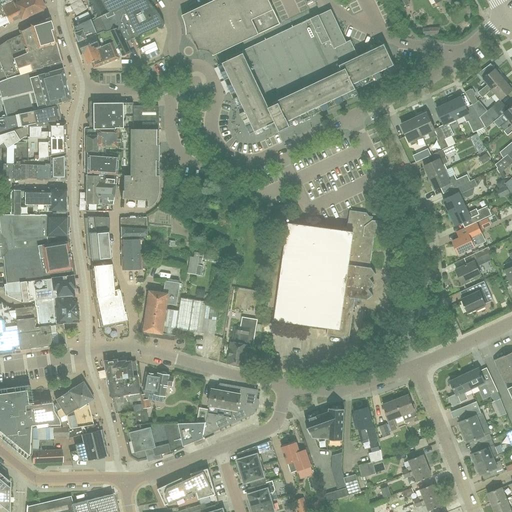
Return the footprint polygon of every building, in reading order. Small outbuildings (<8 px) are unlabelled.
[(0,0),(0,15),(2,19),(8,16),(10,22),(22,17),(22,18),(43,9),(44,5),(41,0),(0,0)] [(84,0),(73,5),(78,16),(89,11),(84,0)] [(119,26),(126,42),(158,27),(159,28),(160,28),(161,28),(161,29),(162,28),(163,28),(164,27),(164,26),(165,26),(165,25),(165,24),(164,24),(158,13),(154,6),(157,4),(155,0),(88,0),(97,18),(92,20),(97,34),(119,26)] [(213,55),(259,34),(280,24),(268,0),(214,0),(182,15),(186,26),(187,33),(186,34),(187,35),(193,33),(197,42),(195,44),(198,51),(199,50),(202,49),(204,50),(207,50),(209,51),(211,53),(212,54),(213,55)] [(218,65),(231,93),(237,106),(233,116),(233,118),(232,120),(232,122),(232,124),(232,125),(233,126),(234,128),(235,130),(237,132),(238,133),(241,134),(243,135),(245,135),(247,135),(249,134),(250,134),(276,122),(280,131),(358,94),(356,89),(397,70),(384,44),(358,56),(351,40),(334,48),(319,15),(232,56),(233,58),(218,65)] [(97,34),(92,20),(91,17),(74,25),(77,33),(76,33),(79,42),(97,34)] [(62,61),(49,19),(29,25),(27,26),(20,30),(21,34),(5,41),(0,44),(0,65),(6,79),(62,61)] [(79,42),(88,64),(92,63),(94,68),(119,58),(119,56),(122,55),(123,57),(131,53),(126,42),(119,26),(97,34),(79,42)] [(156,43),(165,37),(163,33),(154,39),(156,43)] [(148,48),(154,63),(163,59),(156,44),(148,48)] [(62,61),(6,79),(0,81),(0,91),(7,116),(58,104),(70,101),(62,61)] [(482,97),(504,79),(500,74),(501,72),(498,69),(496,70),(495,69),(483,79),(488,85),(478,93),(482,97)] [(511,88),(504,79),(482,97),(482,98),(486,95),(490,99),(495,94),(501,100),(511,90),(511,88)] [(465,92),(472,105),(473,106),(478,101),(471,89),(465,92)] [(469,113),(466,108),(461,97),(449,103),(457,119),(469,113)] [(133,106),(133,103),(92,103),(92,129),(119,129),(130,129),(157,129),(158,129),(158,106),(133,106)] [(457,119),(449,103),(437,108),(444,125),(439,127),(445,139),(454,135),(448,123),(457,119)] [(49,123),(59,123),(57,119),(59,119),(58,104),(7,116),(0,117),(0,135),(29,126),(41,126),(41,125),(49,125),(49,123)] [(505,131),(511,124),(511,106),(504,114),(508,120),(501,126),(505,131)] [(480,117),(483,123),(496,112),(492,108),(480,117)] [(486,127),(486,129),(500,117),(496,112),(483,123),(486,127)] [(414,119),(422,136),(428,133),(430,137),(436,134),(434,130),(435,130),(427,113),(414,119)] [(416,139),(422,136),(414,119),(401,125),(409,142),(410,141),(412,145),(417,143),(416,139)] [(5,149),(23,138),(25,137),(66,137),(66,123),(59,123),(49,123),(49,125),(41,125),(41,126),(29,126),(0,135),(0,147),(3,146),(5,149)] [(119,129),(92,129),(87,129),(85,131),(86,173),(116,175),(118,155),(119,146),(119,129)] [(121,190),(121,198),(146,200),(146,207),(148,207),(148,205),(150,204),(152,202),(154,198),(155,196),(156,193),(158,193),(158,191),(155,191),(155,185),(158,185),(158,175),(157,175),(157,161),(158,161),(158,144),(157,144),(157,129),(130,129),(119,129),(119,146),(118,155),(116,175),(122,175),(122,190),(121,190)] [(25,137),(23,138),(25,145),(28,144),(29,160),(66,153),(66,137),(25,137)] [(479,154),(487,150),(479,137),(472,140),(479,154)] [(23,138),(5,149),(4,150),(4,164),(16,164),(16,161),(22,162),(22,160),(29,160),(28,144),(25,145),(23,138)] [(511,142),(511,143),(500,152),(503,158),(511,150),(511,142)] [(441,158),(446,156),(456,151),(453,145),(449,147),(443,149),(438,151),(441,158)] [(419,160),(431,155),(428,149),(417,155),(419,160)] [(511,150),(503,158),(496,165),(498,169),(497,169),(500,174),(511,163),(510,161),(511,159),(511,150)] [(481,156),(485,164),(494,160),(490,152),(481,156)] [(27,178),(37,178),(42,180),(42,178),(48,179),(48,178),(51,179),(52,179),(58,180),(58,179),(64,181),(64,179),(66,179),(67,178),(66,153),(29,160),(22,160),(22,162),(16,161),(16,164),(4,164),(3,178),(14,178),(15,180),(21,179),(27,178)] [(429,178),(445,171),(443,165),(449,162),(446,156),(441,158),(424,166),(429,178)] [(456,188),(460,186),(470,181),(467,175),(457,180),(454,175),(448,178),(445,171),(429,178),(435,190),(453,182),(456,188)] [(86,175),(86,192),(86,211),(97,211),(97,204),(113,205),(116,177),(86,175)] [(470,181),(460,186),(463,193),(478,185),(475,179),(470,181)] [(500,198),(510,194),(506,186),(497,191),(500,198)] [(12,215),(67,216),(67,203),(68,203),(67,196),(67,189),(15,188),(12,193),(12,215)] [(449,213),(465,205),(459,193),(443,200),(449,213)] [(474,223),(491,216),(487,207),(478,211),(477,209),(469,212),(465,205),(449,213),(455,226),(472,218),(474,223)] [(511,218),(511,208),(503,211),(505,221),(511,218)] [(339,337),(349,339),(355,299),(367,300),(373,295),(369,289),(375,285),(370,279),(376,274),(371,268),(370,268),(374,238),(382,232),(383,222),(372,221),(367,213),(350,210),(347,232),(289,224),(287,236),(278,234),(268,307),(277,308),(275,321),(328,328),(327,336),(339,337)] [(12,215),(0,214),(0,218),(7,283),(25,281),(44,279),(44,280),(71,277),(65,236),(62,236),(62,231),(65,231),(65,218),(67,218),(67,216),(12,215)] [(109,231),(109,217),(87,216),(91,260),(111,259),(109,231)] [(147,237),(146,217),(120,218),(121,238),(147,237)] [(484,229),(491,225),(488,218),(480,222),(484,229)] [(476,223),(465,228),(468,234),(452,241),(459,255),(474,247),(470,239),(481,233),(476,223)] [(140,251),(143,251),(142,240),(121,241),(122,269),(141,269),(140,251)] [(478,260),(491,254),(488,247),(475,254),(478,260)] [(203,260),(227,264),(228,258),(194,252),(193,257),(191,257),(188,273),(202,276),(204,266),(202,266),(203,260)] [(480,275),(476,265),(474,262),(456,270),(462,284),(480,275)] [(95,297),(101,326),(115,323),(115,327),(122,325),(122,322),(128,321),(128,320),(126,310),(125,310),(119,288),(112,263),(92,265),(95,297)] [(7,283),(8,296),(12,298),(20,301),(27,300),(35,299),(58,297),(74,296),(73,288),(74,286),(73,276),(71,277),(44,280),(44,279),(25,281),(7,283)] [(472,287),(475,293),(462,299),(468,313),(476,309),(477,311),(485,307),(484,305),(486,304),(483,297),(490,294),(484,281),(472,287)] [(176,305),(179,284),(166,282),(164,293),(150,291),(148,306),(166,309),(166,303),(176,305)] [(58,297),(35,299),(27,300),(20,301),(12,298),(22,303),(36,302),(36,307),(39,325),(57,323),(63,323),(79,322),(76,298),(74,298),(74,296),(58,297)] [(214,335),(219,305),(207,303),(207,302),(181,298),(179,311),(168,310),(164,333),(175,335),(176,329),(214,335)] [(0,352),(20,349),(17,331),(14,309),(7,310),(7,306),(1,300),(0,300),(0,352)] [(166,309),(148,306),(145,330),(162,333),(166,309)] [(39,325),(36,307),(36,308),(14,309),(17,331),(20,349),(66,343),(63,323),(57,323),(39,325)] [(256,324),(241,321),(241,326),(239,326),(238,328),(234,327),(228,362),(243,365),(248,335),(254,336),(256,324)] [(511,385),(511,352),(495,360),(508,388),(511,385)] [(114,360),(109,361),(107,364),(107,367),(106,367),(106,368),(108,368),(112,397),(114,397),(125,395),(140,392),(135,361),(126,362),(126,361),(125,358),(115,360),(114,360)] [(464,375),(471,388),(477,385),(479,389),(486,385),(491,395),(498,391),(492,378),(485,381),(479,368),(464,375)] [(172,386),(174,377),(169,376),(169,375),(168,375),(165,372),(162,371),(160,373),(158,373),(158,375),(147,372),(143,390),(155,393),(154,394),(165,396),(167,385),(172,386)] [(465,391),(471,388),(464,375),(451,381),(457,394),(453,396),(457,405),(468,399),(465,391)] [(63,428),(53,428),(53,437),(68,436),(69,436),(68,429),(93,424),(88,401),(92,398),(83,383),(55,400),(58,404),(55,405),(58,411),(57,411),(61,418),(66,415),(67,421),(62,422),(63,428)] [(204,429),(203,436),(204,436),(205,430),(215,431),(250,416),(251,407),(256,408),(257,401),(252,400),(254,389),(220,384),(218,390),(212,389),(208,409),(199,408),(197,423),(206,423),(204,429)] [(0,429),(6,434),(2,438),(1,439),(26,460),(31,454),(33,428),(60,427),(58,419),(53,410),(51,401),(39,402),(39,403),(32,404),(32,400),(26,401),(24,385),(12,387),(13,392),(6,393),(6,388),(0,388),(0,429)] [(143,410),(143,408),(141,395),(140,392),(125,395),(114,397),(118,414),(121,413),(143,410)] [(143,408),(147,407),(150,407),(149,399),(146,399),(145,394),(141,395),(143,408)] [(415,422),(420,420),(414,405),(413,405),(409,394),(396,400),(402,415),(405,421),(414,418),(415,422)] [(402,415),(396,400),(384,405),(388,415),(386,416),(392,431),(397,429),(393,419),(402,415)] [(463,413),(468,411),(480,407),(478,401),(461,408),(463,413)] [(136,424),(148,424),(147,407),(143,408),(143,410),(121,413),(124,425),(136,424)] [(368,407),(355,411),(356,414),(353,414),(357,429),(360,428),(360,429),(366,428),(373,452),(369,453),(371,462),(381,460),(381,450),(379,450),(368,407)] [(484,417),(480,407),(468,411),(470,417),(460,421),(460,423),(459,424),(462,432),(481,425),(486,423),(484,417)] [(330,408),(330,411),(306,420),(311,434),(312,433),(314,437),(328,438),(328,439),(343,440),(345,409),(330,408)] [(83,443),(79,444),(76,445),(77,450),(70,452),(72,461),(82,458),(83,460),(87,459),(87,460),(105,455),(103,445),(104,445),(100,431),(99,432),(99,430),(98,430),(97,423),(93,424),(68,429),(69,436),(68,436),(68,438),(81,435),(83,441),(83,443)] [(138,460),(171,452),(166,431),(172,429),(171,423),(148,424),(136,424),(124,425),(131,456),(138,460)] [(166,431),(171,452),(184,446),(193,443),(192,435),(189,423),(179,423),(171,423),(172,429),(166,431)] [(206,423),(197,423),(189,423),(192,435),(193,443),(204,438),(203,436),(204,429),(206,423)] [(486,423),(481,425),(462,432),(465,440),(467,440),(468,442),(478,438),(481,443),(493,439),(489,428),(486,423)] [(384,437),(391,435),(387,425),(380,427),(384,437)] [(416,450),(429,445),(425,438),(413,443),(416,450)] [(493,439),(481,443),(483,449),(472,453),(473,455),(471,456),(474,464),(494,457),(499,455),(497,449),(493,439)] [(283,447),(288,462),(289,467),(296,464),(298,470),(311,465),(307,453),(300,455),(296,443),(283,447)] [(239,473),(261,466),(263,465),(260,456),(258,457),(255,447),(244,451),(246,456),(245,458),(237,461),(239,465),(237,466),(239,473)] [(33,463),(62,462),(62,450),(32,451),(33,463)] [(344,454),(336,454),(335,480),(343,481),(344,454)] [(404,475),(427,465),(423,455),(409,460),(412,467),(407,468),(408,470),(403,472),(404,475)] [(494,457),(474,464),(478,472),(479,472),(480,474),(491,470),(493,475),(505,471),(501,460),(496,462),(494,457)] [(417,481),(432,476),(427,465),(404,475),(405,478),(409,476),(410,477),(415,475),(417,481)] [(255,486),(266,483),(261,466),(239,473),(241,479),(243,479),(244,483),(252,481),(254,482),(255,486)] [(390,466),(376,466),(376,478),(390,478),(390,466)] [(165,505),(189,494),(191,499),(195,497),(193,492),(196,491),(199,500),(216,494),(208,469),(191,474),(192,478),(184,482),(182,478),(162,487),(166,495),(162,497),(165,505)] [(0,504),(8,511),(9,511),(9,502),(5,499),(9,494),(10,482),(10,481),(3,475),(0,478),(0,504)] [(249,507),(273,500),(271,493),(274,493),(275,490),(272,481),(266,483),(255,486),(257,491),(256,492),(248,495),(249,500),(247,500),(249,507)] [(357,481),(346,484),(347,486),(347,489),(349,495),(361,491),(357,481)] [(415,504),(439,494),(435,483),(420,489),(423,496),(419,497),(419,498),(414,501),(415,504)] [(384,499),(391,497),(388,487),(380,489),(384,499)] [(487,493),(492,504),(507,499),(502,487),(487,493)] [(349,495),(347,489),(324,495),(326,502),(349,495)] [(429,511),(443,505),(439,494),(415,504),(416,507),(422,505),(422,506),(426,505),(429,511)] [(117,511),(114,495),(73,504),(72,504),(74,511),(117,511)] [(74,511),(72,504),(73,504),(71,496),(54,500),(27,506),(27,511),(74,511)] [(296,511),(308,511),(304,497),(292,501),(296,511)] [(395,511),(404,509),(400,497),(377,505),(379,511),(395,511)] [(507,499),(492,504),(494,511),(506,511),(511,510),(507,499)] [(277,511),(273,500),(249,507),(250,511),(277,511)] [(317,511),(327,511),(322,501),(314,504),(317,511)] [(192,511),(201,509),(206,508),(205,503),(178,511),(192,511)]
